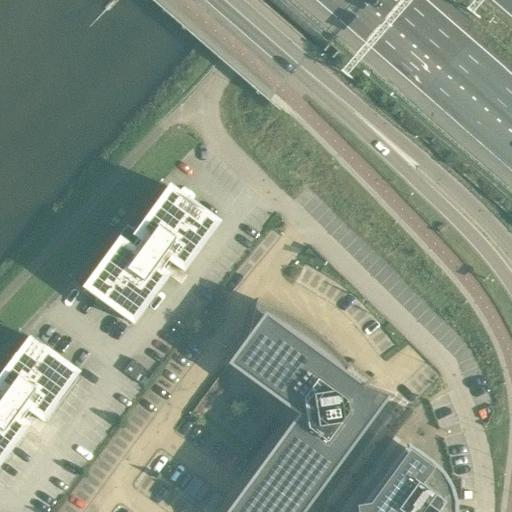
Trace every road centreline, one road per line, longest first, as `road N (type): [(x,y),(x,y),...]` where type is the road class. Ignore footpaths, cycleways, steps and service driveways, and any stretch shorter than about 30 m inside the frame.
road 1 (unclassified): [(482,511),(476,451),(449,375),(239,162),(200,94),(284,0)]
road 2 (track): [(0,299),(200,94)]
road 3 (tertiary): [(383,139),(222,0)]
road 4 (tertiary): [(383,139),(511,291)]
road 5 (tertiary): [(511,256),(425,161),(383,139)]
road 6 (motorway): [(383,0),(511,112)]
